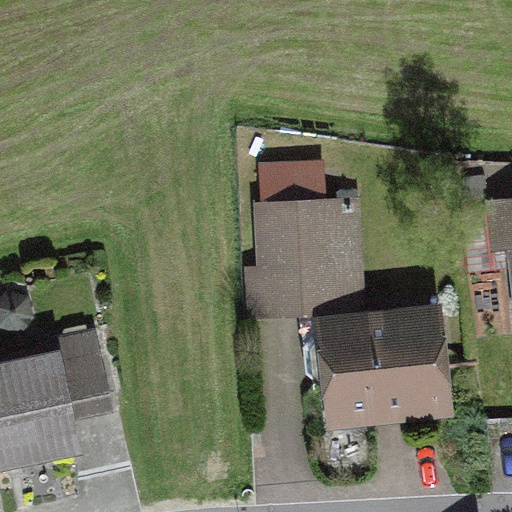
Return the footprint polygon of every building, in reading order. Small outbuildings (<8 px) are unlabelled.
[(318,267),(315,207),(314,169),(258,172),(260,210),(255,210),(258,271),(318,267)] [(511,207),(488,210),(492,250),(511,248),(511,207)] [(35,301),(1,304),(4,337),(38,334),(35,301)] [(331,422),(439,410),(428,315),(321,327),(321,331),(297,334),(302,375),(315,386),(327,385),(331,422)] [(50,366),(94,357),(90,336),(46,345),(50,363),(0,374),(0,461),(68,447),(50,366)]
